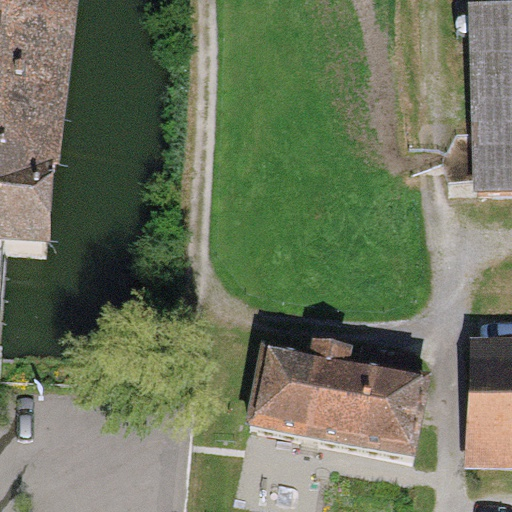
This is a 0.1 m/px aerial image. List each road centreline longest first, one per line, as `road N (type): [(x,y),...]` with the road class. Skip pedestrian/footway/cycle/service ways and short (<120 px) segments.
road 1 (track): [(453,511),(436,0)]
road 2 (track): [(182,482),(210,93),(207,0)]
road 3 (track): [(197,275),(241,318),(446,346)]
